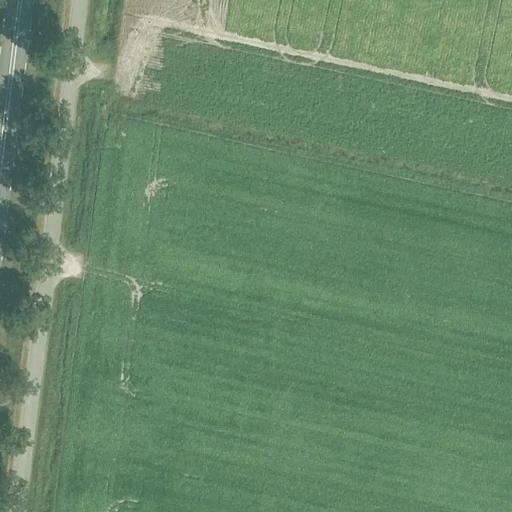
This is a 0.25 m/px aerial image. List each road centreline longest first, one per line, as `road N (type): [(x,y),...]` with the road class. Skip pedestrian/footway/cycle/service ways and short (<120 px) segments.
road 1 (unclassified): [(79,0),(17,511)]
road 2 (primary): [(0,165),(20,0)]
